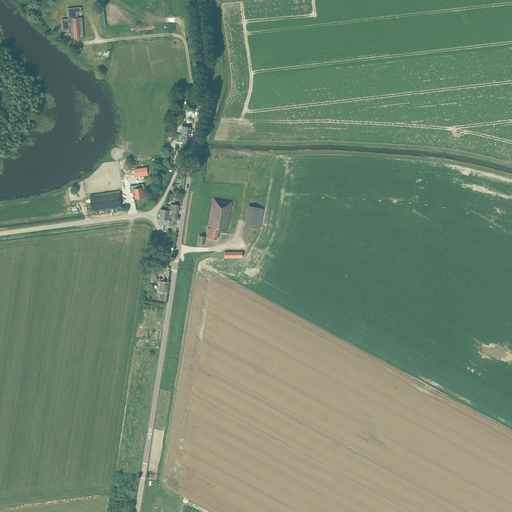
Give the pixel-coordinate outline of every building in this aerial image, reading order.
[(77,19),(77,14),(81,13),(81,7),(67,8),(68,19),(62,20),(63,31),(69,31),(70,40),(83,38),(82,18),(77,19)] [(190,136),(191,128),(182,126),(181,134),(179,134),(178,141),(187,143),(189,136),(190,136)] [(135,169),(136,177),(147,175),(146,168),(135,169)] [(134,179),(133,175),(128,176),(130,186),(140,184),(139,179),(134,179)] [(135,199),(143,198),(142,188),(134,189),(135,199)] [(92,211),(121,207),(119,191),(90,196),(92,211)] [(226,233),(232,203),(213,199),(206,238),(217,240),(218,232),(226,233)] [(261,228),(264,208),(248,206),(245,226),(261,228)] [(164,210),(161,209),(159,219),(168,220),(169,218),(170,211),(164,210)] [(170,211),(169,218),(177,220),(178,212),(170,211)] [(160,281),(158,292),(161,292),(166,293),(167,282),(160,281)]
